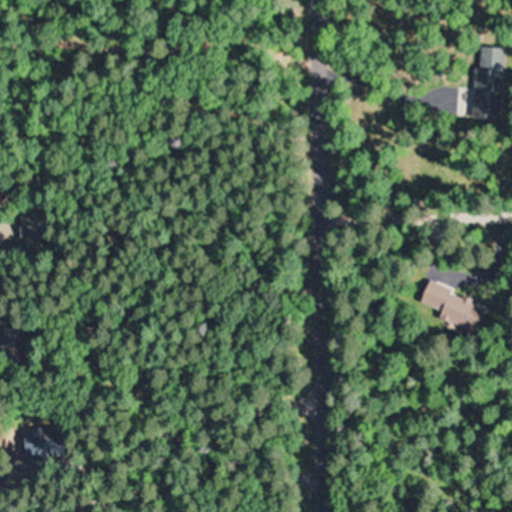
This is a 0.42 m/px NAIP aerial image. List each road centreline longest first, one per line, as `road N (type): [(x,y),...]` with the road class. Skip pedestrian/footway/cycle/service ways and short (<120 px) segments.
road 1 (residential): [(326,511),(324,0)]
road 2 (residential): [(327,219),(511,218)]
